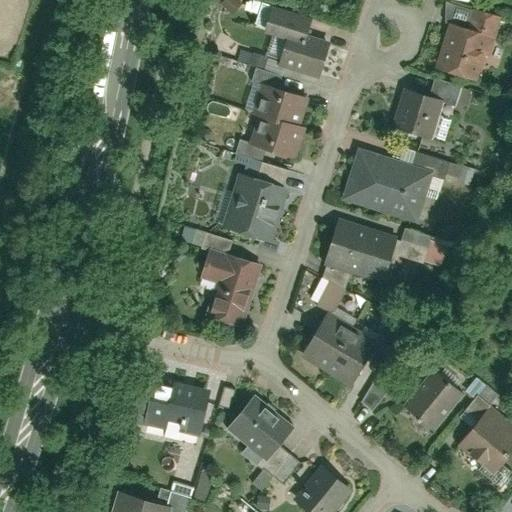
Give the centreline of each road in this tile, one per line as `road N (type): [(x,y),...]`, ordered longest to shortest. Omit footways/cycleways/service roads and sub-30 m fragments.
road 1 (residential): [(384,38),(349,90),(266,362)]
road 2 (secondary): [(129,0),(57,325)]
road 3 (residential): [(266,362),(57,325)]
road 4 (secondary): [(57,325),(0,502)]
road 5 (residential): [(382,474),(266,362)]
